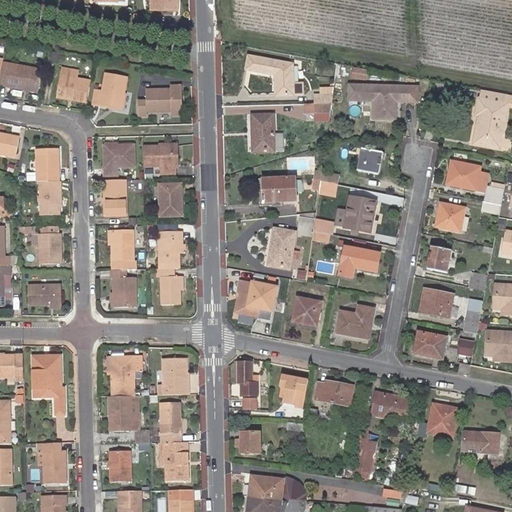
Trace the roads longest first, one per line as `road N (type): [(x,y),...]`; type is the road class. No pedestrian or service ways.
road 1 (track): [(227,0),(228,30),(511,85)]
road 2 (residential): [(208,50),(213,335)]
road 3 (residential): [(0,111),(56,121),(77,137),(82,332)]
road 4 (residential): [(208,50),(0,15)]
road 5 (residential): [(383,368),(421,164)]
road 6 (residential): [(82,332),(87,511)]
road 7 (residential): [(213,335),(217,511)]
road 8 (residential): [(213,335),(383,368)]
road 9 (residential): [(82,332),(213,335)]
road 10 (residential): [(383,368),(511,393)]
